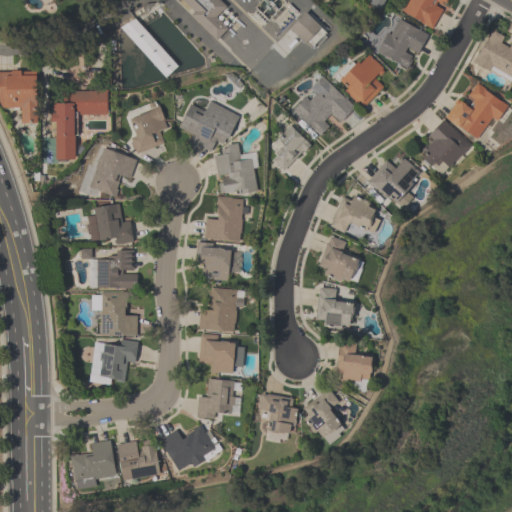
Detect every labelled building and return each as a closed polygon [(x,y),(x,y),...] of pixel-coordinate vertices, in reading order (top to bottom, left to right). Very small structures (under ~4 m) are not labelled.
[(229,28),(218,18),(227,8),(218,0),(182,0),(180,3),(217,40),(229,28)] [(366,0),(383,8),(387,0),(366,0)] [(447,0),(408,0),(401,16),(433,31),(447,0)] [(427,36),(396,20),(378,55),(409,71),(427,36)] [(474,64),(511,81),(511,40),(489,31),(474,64)] [(385,86),(378,79),(386,71),(367,53),(337,84),(363,109),(385,86)] [(38,124),(37,74),(0,74),(0,111),(20,111),(20,125),(38,124)] [(318,136),(335,119),(340,124),(356,108),(324,78),(292,111),(318,136)] [(509,106),(474,82),(448,121),(476,141),(491,119),(497,124),(509,106)] [(66,93),(66,104),(54,104),(53,161),(74,161),(75,116),(107,116),(107,93),(66,93)] [(179,130),(195,137),(192,145),(211,153),(215,143),(225,148),(239,116),(209,103),(206,111),(189,104),(179,130)] [(168,130),(159,108),(131,119),(138,137),(130,140),(136,155),(164,145),(160,133),(168,130)] [(442,165),(449,171),(472,146),(443,119),(424,139),(430,145),(419,157),(435,171),(442,165)] [(311,145),(292,126),(276,141),(282,148),(270,160),(283,173),(311,145)] [(254,153),(239,155),(238,146),(224,147),(224,156),(216,157),(219,196),(257,193),(254,153)] [(136,158),(103,150),(98,168),(89,166),(82,191),(113,200),(119,178),(130,181),(136,158)] [(420,173),(403,158),(393,170),(384,163),(367,183),(401,211),(414,197),(406,190),(420,173)] [(329,228),(345,234),(348,225),(370,233),(380,206),(343,192),(329,228)] [(205,241),(242,242),(243,200),(218,200),(217,221),(205,221),(205,241)] [(118,205),(92,208),(96,240),(112,238),(112,246),(133,243),(131,223),(120,224),(118,205)] [(347,243),(328,236),(317,266),(325,269),(323,276),(353,287),(362,261),(343,253),(347,243)] [(230,282),(230,275),(238,275),(238,248),(196,246),(195,267),(203,267),(202,281),(230,282)] [(90,289),(136,289),(136,251),(114,251),(114,260),(90,260),(90,289)] [(337,290),(318,288),(315,320),(324,321),(324,327),(350,329),(350,321),(358,321),(360,303),(336,301),(337,290)] [(240,290),(211,289),(210,310),(199,309),(198,331),(238,333),(240,290)] [(136,337),(136,316),(126,316),(126,294),(92,294),(92,314),(101,314),(101,337),(136,337)] [(225,336),(199,335),(199,364),(209,365),(209,374),(234,375),(235,343),(225,343),(225,336)] [(135,364),(137,346),(95,342),(93,361),(100,362),(98,381),(124,384),(126,363),(135,364)] [(372,357),(356,356),(356,344),(338,343),(335,384),(370,386),(372,357)] [(198,397),(197,415),(237,419),(240,383),(208,380),(207,397),(198,397)] [(258,413),(268,414),(267,432),(295,434),(296,407),(291,407),(292,397),(259,395),(258,413)] [(305,418),(317,442),(342,429),(324,395),(305,405),(310,415),(305,418)] [(177,474),(217,452),(203,426),(182,438),(177,430),(159,440),(177,474)] [(96,486),(95,479),(116,475),(110,440),(89,444),(90,454),(69,457),(74,490),(96,486)] [(116,444),(121,481),(159,476),(155,442),(137,444),(136,442),(116,444)]
